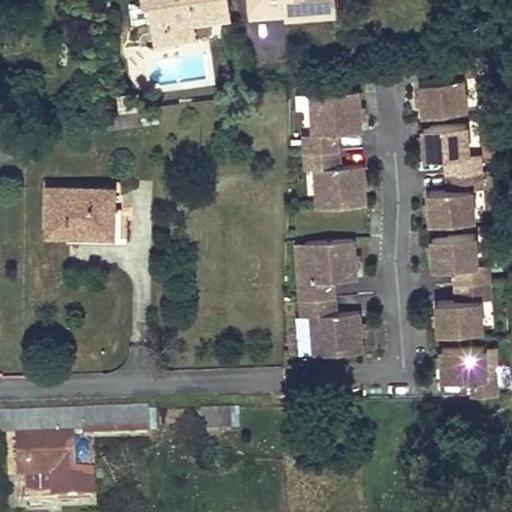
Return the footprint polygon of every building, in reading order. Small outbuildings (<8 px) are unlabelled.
[(144,0),(146,5),(152,4),(155,23),(170,21),(171,29),(198,24),(197,20),(234,14),(231,0),(144,0)] [(251,0),(252,13),(286,11),(286,14),(328,11),(326,0),(251,0)] [(338,10),(337,0),(326,0),(328,11),(338,10)] [(199,34),(198,24),(171,29),(170,21),(155,23),(158,41),(199,34)] [(464,78),(474,77),(471,59),(447,62),(449,79),(420,83),(425,114),(468,108),(464,78)] [(338,133),(361,131),(358,91),(309,95),(312,133),(303,133),(306,169),(315,168),(318,207),(366,203),(363,164),(341,165),(338,133)] [(120,110),(138,108),(136,95),(118,98),(120,110)] [(93,117),(95,130),(139,124),(140,129),(162,126),(159,107),(93,117)] [(449,189),(429,191),(431,222),(476,218),(473,188),(483,188),(480,152),(471,153),(468,123),(424,127),(426,158),(446,156),(448,173),(449,189)] [(0,127),(0,140),(21,138),(23,156),(27,155),(27,125),(0,127)] [(21,138),(0,140),(0,157),(23,156),(21,138)] [(92,227),(115,227),(115,188),(49,187),(49,232),(69,232),(69,224),(92,224),(92,227)] [(115,235),(115,227),(92,227),(92,224),(69,224),(69,232),(69,235),(115,235)] [(477,233),(432,237),(435,268),(455,266),(458,299),(437,301),(439,332),(484,329),(482,298),(492,298),(489,263),(479,264),(477,233)] [(334,279),(357,278),(354,238),(306,242),(309,280),(300,280),(302,316),(311,315),(315,353),(363,350),(360,310),(337,312),(334,279)] [(498,376),(488,376),(487,345),(442,347),(443,378),(473,377),(473,394),(498,394),(498,376)] [(25,461),(25,476),(25,493),(53,492),(53,498),(91,497),(91,474),(73,475),(72,434),(147,432),(146,409),(16,413),(17,435),(18,461),(25,461)] [(239,411),(201,411),(201,431),(239,431),(239,411)] [(0,433),(0,435),(17,435),(16,413),(0,413),(0,433)]
